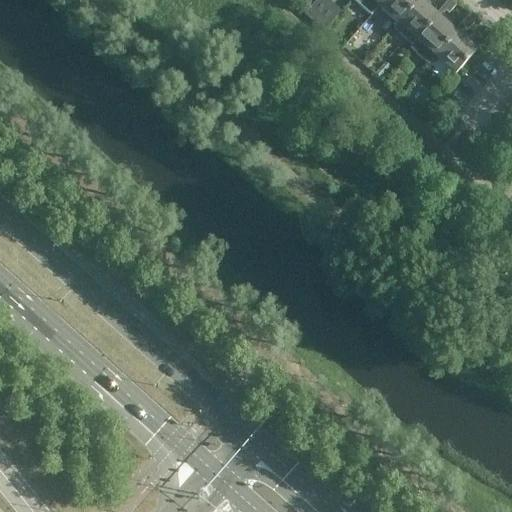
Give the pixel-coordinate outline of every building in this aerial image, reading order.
[(317,0),(311,7),(329,23),(342,10),(331,0),(317,0)] [(368,0),(378,9),(386,0),(368,0)] [(418,0),(386,0),(378,9),(376,12),(379,14),(381,11),(397,26),(420,1),(418,0)] [(448,0),(443,6),(450,12),(455,6),(448,0)] [(420,1),(397,26),(395,28),(398,31),(400,28),(416,43),(438,18),(420,1)] [(466,16),(461,22),(468,29),(474,23),(466,16)] [(438,18),(416,43),(409,50),(428,67),(433,62),(435,59),(457,35),(438,18)] [(457,35),(435,59),(433,62),(435,65),(438,62),(454,77),(477,52),(457,35)]
